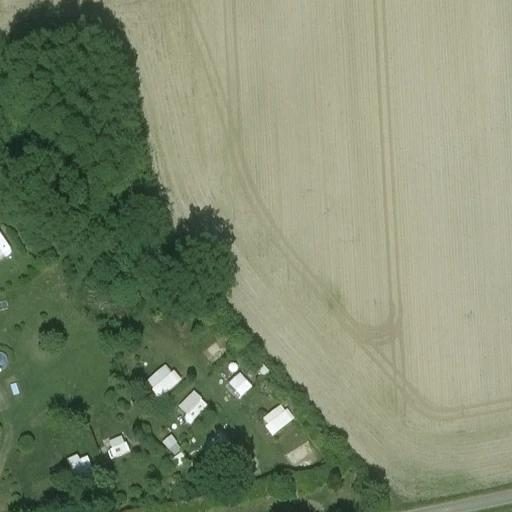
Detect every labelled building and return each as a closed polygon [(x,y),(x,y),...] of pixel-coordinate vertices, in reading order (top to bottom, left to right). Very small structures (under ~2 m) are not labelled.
[(0,231),(0,258),(13,251),(1,231),(0,231)] [(214,368),(233,351),(226,342),(206,359),(214,368)] [(170,371),(156,382),(166,396),(181,385),(170,371)] [(203,399),(186,416),(192,423),(210,406),(203,399)] [(285,404),(263,420),(275,436),(297,420),(285,404)] [(220,459),(236,444),(222,429),(206,444),(220,459)] [(125,435),(112,439),(117,456),(129,452),(125,435)] [(297,474),(322,459),(310,439),(285,454),(297,474)] [(243,483),(264,473),(256,455),(235,465),(243,483)]
